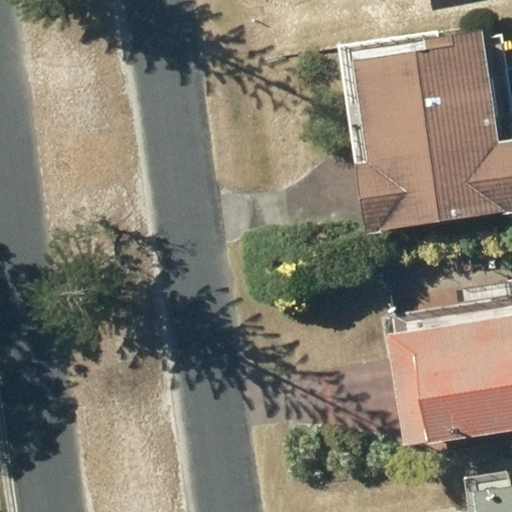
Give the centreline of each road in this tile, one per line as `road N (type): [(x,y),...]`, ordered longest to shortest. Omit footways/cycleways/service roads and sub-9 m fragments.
road 1 (residential): [(173,0),(243,511)]
road 2 (residential): [(83,511),(19,0)]
